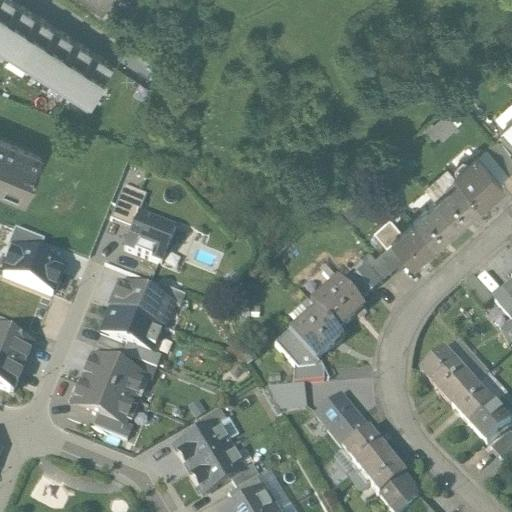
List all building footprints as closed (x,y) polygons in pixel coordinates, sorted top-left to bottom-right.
[(0,0),(0,21),(14,0),(0,0)] [(14,0),(0,21),(0,46),(8,51),(33,11),(14,0)] [(52,24),(33,11),(8,51),(27,64),(52,24)] [(46,75),(71,36),(52,24),(27,64),(46,75)] [(90,48),(71,36),(46,75),(65,88),(90,48)] [(90,48),(65,88),(85,101),(110,61),(90,48)] [(511,113),(498,126),(511,141),(511,113)] [(511,141),(498,126),(489,134),(495,140),(511,158),(511,141)] [(0,187),(23,198),(40,157),(0,139),(0,187)] [(511,158),(495,140),(485,148),(505,171),(511,164),(511,158)] [(501,184),(476,155),(453,175),(478,204),(501,184)] [(479,205),(478,204),(453,175),(447,168),(424,188),(435,200),(456,224),(477,205),(478,206),(479,205)] [(145,199),(123,190),(110,223),(132,232),(138,217),(145,199)] [(434,242),(456,224),(435,200),(414,219),(413,218),(412,219),(413,219),(433,243),(434,244),(435,243),(434,242)] [(433,243),(413,219),(401,229),(388,215),(372,229),(385,244),(390,239),(393,243),(409,260),(411,263),(412,262),(411,261),(433,243)] [(138,217),(132,232),(123,253),(160,268),(175,232),(138,217)] [(13,252),(37,262),(44,244),(14,232),(7,250),(13,253),(13,252)] [(408,261),(409,260),(393,243),(384,251),(400,269),(400,268),(399,267),(407,260),(408,261)] [(361,262),(365,267),(374,259),(375,259),(368,251),(358,260),(361,262)] [(399,270),(400,269),(384,251),(375,259),(374,259),(390,277),(391,277),(389,275),(397,268),(399,270)] [(2,278),(52,298),(63,272),(37,262),(13,252),(13,253),(2,278)] [(390,278),(390,277),(374,259),(365,267),(379,284),(381,286),(381,285),(380,283),(388,276),(390,278)] [(361,262),(336,283),(357,306),(372,294),(356,275),(365,267),(361,262)] [(296,290),(309,306),(309,305),(310,306),(335,284),(334,283),(336,282),(322,267),(296,290)] [(379,284),(365,267),(356,275),(372,294),(372,293),(370,291),(379,284)] [(309,306),(315,313),(335,336),(361,313),(362,314),(363,313),(357,306),(336,283),(336,282),(334,283),(335,284),(310,306),(309,305),(309,306)] [(112,307),(109,313),(162,334),(172,310),(173,309),(153,301),(120,288),(117,293),(116,293),(110,307),(112,307)] [(158,290),(153,301),(173,309),(172,310),(179,313),(184,301),(158,290)] [(511,302),(510,301),(501,309),(500,308),(499,309),(511,323),(511,302)] [(162,334),(109,313),(99,337),(127,348),(152,359),(153,358),(162,334)] [(335,336),(315,313),(310,317),(313,320),(303,330),(300,326),(289,336),(288,335),(287,336),(288,337),(274,349),(293,370),(297,374),(313,373),(318,369),(314,365),(341,342),(335,336)] [(0,363),(22,373),(33,347),(0,333),(0,363)] [(152,359),(127,348),(122,360),(156,373),(160,361),(153,358),(152,359)] [(92,360),(82,385),(133,406),(142,382),(143,381),(118,371),(92,360)] [(122,360),(118,371),(143,381),(142,382),(151,385),(156,373),(122,360)] [(0,391),(13,397),(22,373),(0,363),(0,391)] [(451,409),(475,388),(456,367),(457,367),(456,366),(431,388),(432,389),(433,388),(451,409)] [(292,387),(323,385),(322,371),(320,371),(318,369),(313,373),(297,374),(293,370),(292,387)] [(72,410),(98,421),(123,431),(123,429),(133,406),(82,385),(72,410)] [(495,410),(475,388),(451,409),(471,431),(470,431),(471,432),(487,449),(511,427),(495,409),(495,410)] [(314,419),(342,454),(367,435),(339,400),(314,419)] [(196,424),(202,434),(215,427),(216,428),(234,418),(227,406),(196,424)] [(123,429),(123,431),(98,421),(93,432),(126,445),(131,433),(123,429)] [(174,451),(188,475),(229,451),(216,428),(215,427),(202,434),(174,451)] [(367,435),(342,454),(340,455),(341,457),(342,456),(360,479),(385,459),(367,436),(368,436),(367,435)] [(511,437),(510,435),(491,451),(492,452),(494,450),(501,459),(511,449),(511,437)] [(511,449),(501,459),(509,468),(507,469),(508,470),(511,466),(511,449)] [(188,475),(202,499),(230,482),(243,475),(243,474),(229,451),(188,475)] [(402,482),(385,459),(360,479),(377,501),(376,502),(377,503),(378,502),(385,511),(407,511),(409,511),(419,503),(403,482),(404,482),(403,481),(402,482)] [(243,475),(230,482),(237,493),(267,475),(260,464),(243,474),(243,475)] [(273,511),(262,492),(227,511),(273,511)] [(427,511),(419,503),(409,511),(410,511),(427,511)]
